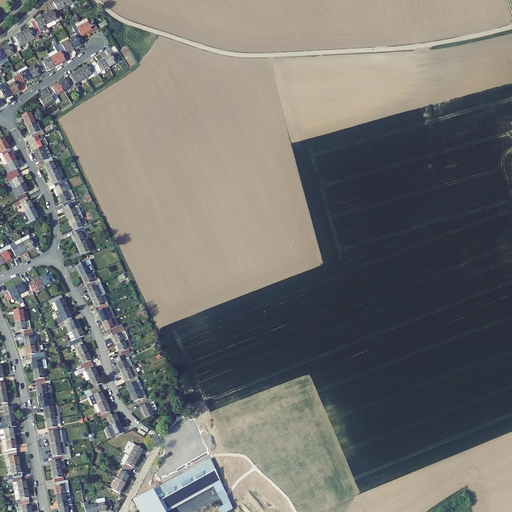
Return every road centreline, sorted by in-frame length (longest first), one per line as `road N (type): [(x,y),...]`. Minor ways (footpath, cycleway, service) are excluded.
road 1 (track): [(97,0),(125,21),(228,54),(424,46),(511,26)]
road 2 (residential): [(123,511),(157,444),(117,403),(92,323),(55,254)]
road 3 (residential): [(45,511),(24,396),(0,320)]
road 4 (residential): [(55,254),(48,198),(4,115)]
